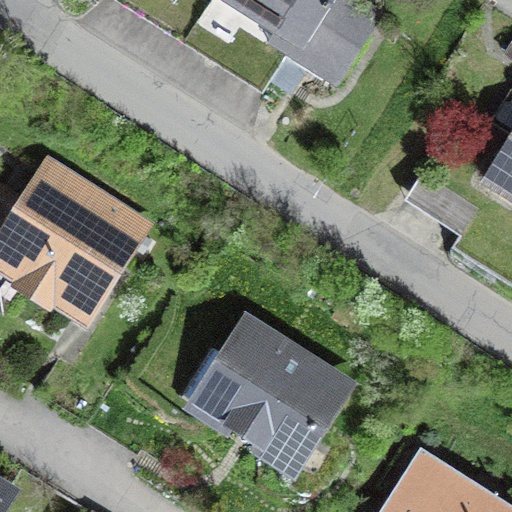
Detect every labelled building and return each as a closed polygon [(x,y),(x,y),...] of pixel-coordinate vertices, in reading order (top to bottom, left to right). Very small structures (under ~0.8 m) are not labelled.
[(145,0),(143,4),(191,35),(213,0),(145,0)] [(239,0),(213,0),(191,35),(240,66),(269,19),(239,0)] [(335,0),(239,0),(269,19),(240,66),(268,84),(286,55),(296,61),(298,57),(337,82),(366,37),(362,24),(332,5),(335,0)] [(511,140),(492,172),(511,184),(511,140)] [(53,296),(85,316),(141,228),(116,213),(120,206),(100,193),(96,200),(49,170),(0,247),(0,261),(25,278),(20,286),(48,304),(53,296)] [(67,327),(28,388),(87,426),(91,420),(123,369),(126,365),(67,327)] [(259,443),(294,465),(342,390),(246,329),(227,358),(213,349),(184,395),(234,427),(241,442),(259,443)] [(173,401),(123,369),(91,420),(160,464),(179,435),(160,423),(173,401)] [(511,511),(511,510),(421,453),(383,511),(511,511)] [(0,506),(8,493),(0,487),(0,506)]
